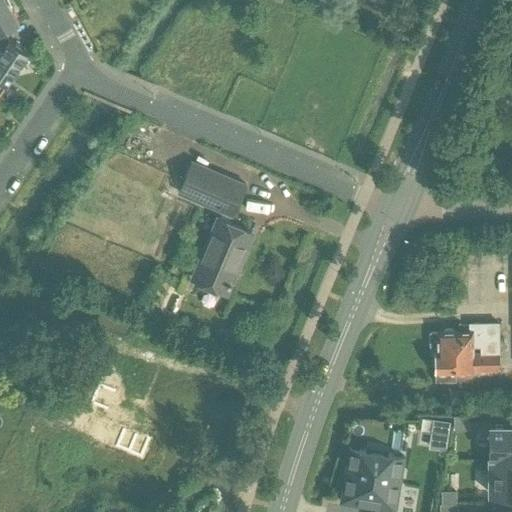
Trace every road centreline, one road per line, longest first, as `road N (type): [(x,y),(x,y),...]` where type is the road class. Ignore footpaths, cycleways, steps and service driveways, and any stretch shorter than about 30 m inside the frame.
road 1 (residential): [(81,68),(96,83),(394,209)]
road 2 (tertiary): [(281,511),(394,209)]
road 3 (tertiary): [(394,209),(478,0)]
road 4 (residential): [(81,68),(0,181)]
